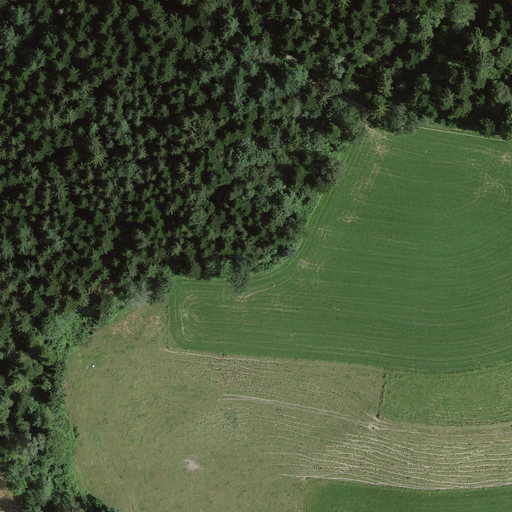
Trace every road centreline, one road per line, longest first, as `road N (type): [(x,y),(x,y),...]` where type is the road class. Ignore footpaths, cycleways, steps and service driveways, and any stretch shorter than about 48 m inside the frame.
road 1 (track): [(0,155),(166,158),(307,82)]
road 2 (track): [(254,0),(307,82),(392,119),(511,141)]
